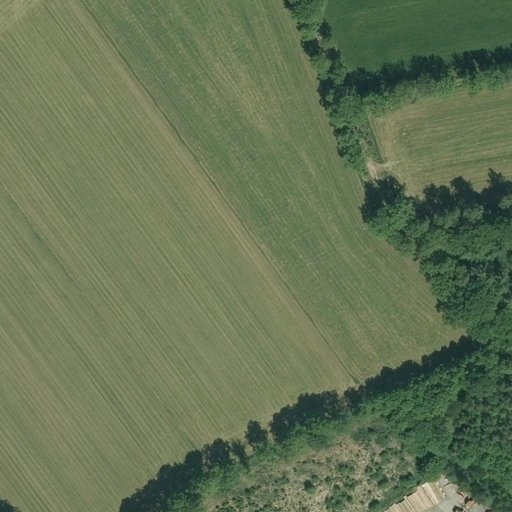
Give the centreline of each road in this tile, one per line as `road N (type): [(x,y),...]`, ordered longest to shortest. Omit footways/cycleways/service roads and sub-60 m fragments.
road 1 (track): [(511,332),(404,395),(214,482),(182,511)]
road 2 (track): [(301,0),(373,174),(405,230)]
road 3 (track): [(405,230),(511,322)]
